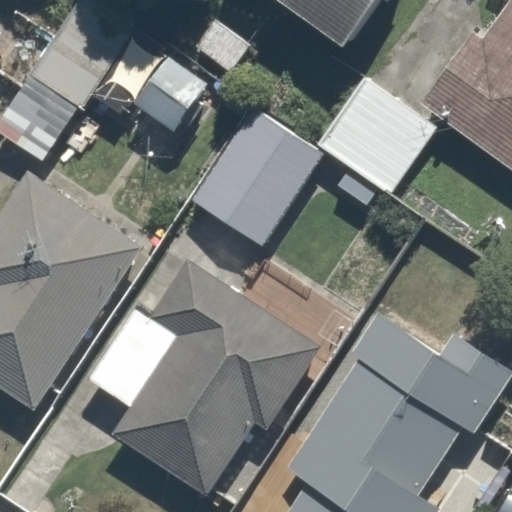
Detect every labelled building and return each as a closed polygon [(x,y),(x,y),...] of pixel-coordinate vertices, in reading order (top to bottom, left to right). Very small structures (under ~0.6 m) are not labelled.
[(130,27),(91,0),(73,0),(29,62),(80,98),(130,27)] [(304,0),(343,30),(366,0),(304,0)] [(511,0),(497,0),(428,93),(511,155),(511,0)] [(439,121),(365,67),(316,133),(390,188),(439,121)] [(324,145),(248,96),(190,187),(266,236),(324,145)] [(135,240),(27,163),(0,201),(0,386),(21,401),(135,240)] [(148,311),(126,297),(81,365),(128,397),(108,427),(201,488),(307,326),(189,248),(148,311)] [(436,354),(373,317),(291,459),(305,467),(278,511),(437,511),(444,502),(411,483),(452,411),(476,424),(511,361),(511,357),(454,324),(436,354)]
